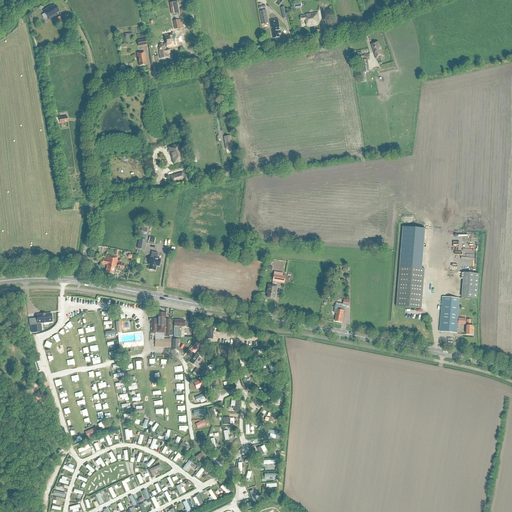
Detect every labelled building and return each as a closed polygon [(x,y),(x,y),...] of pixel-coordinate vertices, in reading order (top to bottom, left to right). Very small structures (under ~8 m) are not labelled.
[(177,2),(170,3),(173,15),(179,14),(177,2)] [(51,6),(43,11),(49,20),(57,15),(56,14),(59,12),(55,5),(52,7),(51,6)] [(266,10),(260,11),(262,24),(269,23),(266,10)] [(318,13),(300,16),(301,21),(306,21),(307,27),(320,24),(318,13)] [(277,19),(270,21),(273,39),(279,38),(278,34),(281,34),(280,30),(279,30),(277,19)] [(175,29),(183,28),(181,20),(173,21),(175,29)] [(158,48),(159,52),(160,59),(167,58),(166,53),(169,53),(168,50),(166,50),(166,48),(176,46),(174,34),(164,36),(166,44),(159,45),(159,48),(158,48)] [(378,43),(371,45),(376,59),(384,57),(381,48),(380,49),(378,43)] [(145,60),(143,52),(136,53),(137,58),(139,66),(146,65),(145,60)] [(362,57),(358,58),(361,81),(366,80),(364,73),(369,72),(367,60),(363,61),(362,57)] [(56,118),(57,125),(60,124),(68,123),(66,116),(59,118),(56,118)] [(230,136),(224,137),(226,149),(232,148),(230,136)] [(177,162),(180,161),(180,162),(183,160),(178,145),(175,146),(175,147),(172,148),(172,147),(169,148),(170,153),(171,153),(173,158),(172,158),(174,164),(177,162)] [(172,183),(184,180),(182,174),(170,177),(172,183)] [(403,227),(397,307),(421,309),(424,269),(422,269),(425,229),(403,227)] [(139,239),(137,249),(144,251),(146,240),(139,239)] [(154,271),(155,266),(158,266),(160,260),(156,259),(158,253),(152,252),(150,258),(148,264),(149,264),(148,269),(154,271)] [(101,259),(100,263),(107,265),(106,273),(113,274),(114,267),(116,267),(118,258),(108,255),(107,261),(101,259)] [(274,272),(272,282),(284,284),(285,276),(282,276),(282,273),(274,272)] [(463,273),(461,298),(476,299),(478,274),(463,273)] [(266,294),(267,294),(267,298),(274,299),(276,286),(268,284),(266,294)] [(442,297),(439,332),(456,333),(459,299),(442,297)] [(335,306),(334,313),(336,314),(335,322),(341,323),(344,312),(345,308),(342,307),(343,304),(336,303),(336,306),(335,306)] [(169,334),(169,319),(165,319),(165,317),(164,317),(164,313),(156,313),(156,319),(151,319),(151,334),(164,334),(164,337),(169,337),(169,334)] [(42,315),(36,315),(37,324),(52,322),(51,314),(45,314),(42,314),(42,315)] [(173,337),(180,337),(181,327),(184,327),(186,326),(187,326),(187,323),(186,322),(184,322),(184,321),(174,320),(173,337)] [(203,327),(203,339),(212,339),(212,327),(203,327)] [(113,329),(104,332),(105,337),(114,335),(113,329)] [(195,343),(189,350),(194,354),(199,347),(195,343)] [(195,355),(195,354),(190,363),(195,367),(201,359),(204,355),(198,351),(195,355)] [(193,383),(196,390),(202,387),(199,381),(193,383)] [(204,394),(195,398),(196,402),(206,398),(204,394)] [(143,418),(142,422),(140,422),(139,426),(145,428),(148,420),(143,418)] [(95,428),(84,432),(87,438),(97,433),(95,428)] [(182,442),(178,447),(184,451),(187,445),(182,442)] [(236,450),(241,446),(238,442),(233,447),(236,450)] [(106,452),(112,461),(115,459),(110,450),(106,452)] [(175,462),(180,455),(176,452),(171,459),(175,462)] [(201,452),(195,457),(198,462),(199,463),(203,461),(205,464),(208,462),(205,457),(201,452)] [(151,457),(145,463),(148,466),(154,460),(151,457)] [(187,460),(181,467),(184,469),(190,462),(187,460)] [(83,465),(91,472),(93,469),(86,462),(83,465)] [(159,463),(148,468),(150,473),(161,469),(159,463)] [(194,475),(197,478),(204,469),(200,467),(194,475)] [(218,487),(226,494),(229,491),(221,484),(218,487)] [(80,496),(82,491),(73,488),(72,492),(78,494),(77,496),(80,496)] [(213,500),(216,498),(209,489),(207,490),(213,500)] [(131,504),(135,502),(131,493),(127,495),(131,504)]
